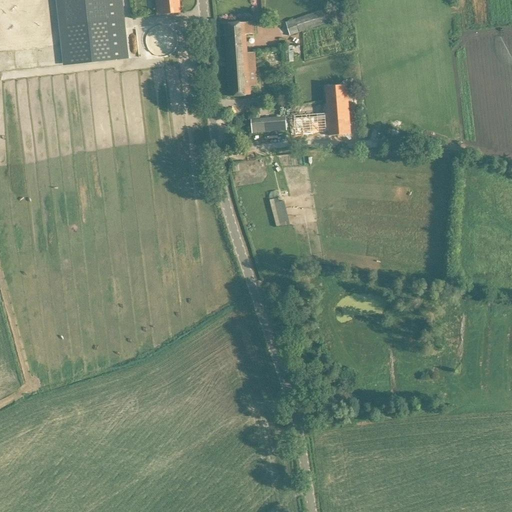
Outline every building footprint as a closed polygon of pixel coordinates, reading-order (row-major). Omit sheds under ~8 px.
[(64,0),(72,65),(129,59),(122,0),(64,0)] [(156,0),(158,15),(170,14),(181,13),(179,0),(156,0)] [(290,35),(341,19),(336,6),(286,22),(290,35)] [(225,24),(227,54),(247,53),(246,35),(254,34),(253,22),(225,24)] [(287,45),(287,60),(296,61),(296,45),(287,45)] [(257,86),(256,58),(255,52),(247,53),(227,54),(230,96),(241,96),(250,95),(249,87),(257,86)] [(299,113),(294,114),(295,134),(300,134),(327,132),(325,111),(299,113)] [(252,121),(253,134),(286,131),(285,118),(252,121)] [(275,203),(271,204),(277,227),(287,227),(281,202),(278,202),(275,203)] [(350,404),(347,391),(338,393),(341,406),(350,404)]
